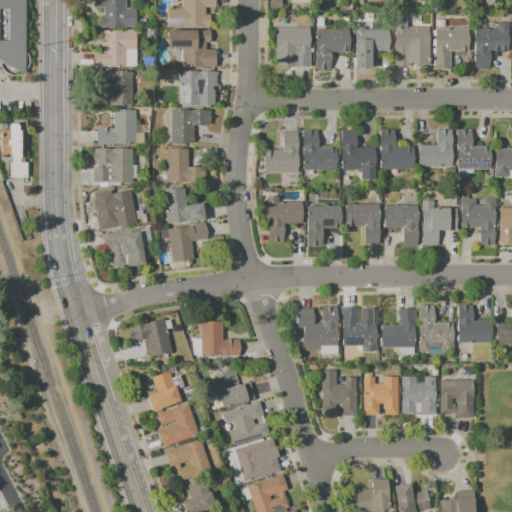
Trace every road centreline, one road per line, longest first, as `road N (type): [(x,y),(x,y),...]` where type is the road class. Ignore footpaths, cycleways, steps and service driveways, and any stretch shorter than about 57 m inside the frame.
road 1 (residential): [(244,0),(234,212),(306,459)]
road 2 (residential): [(511,100),(244,104)]
road 3 (residential): [(292,276),(167,293),(76,316)]
road 4 (residential): [(511,275),(292,276)]
road 5 (secondary): [(53,68),(56,234)]
road 6 (secondary): [(94,369),(140,511)]
road 7 (residential): [(306,459),(408,447),(440,454)]
